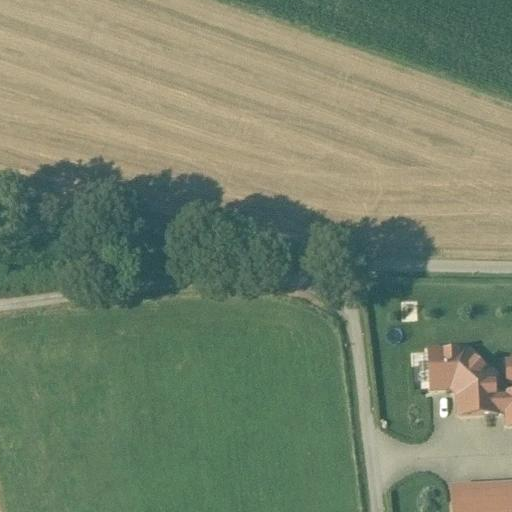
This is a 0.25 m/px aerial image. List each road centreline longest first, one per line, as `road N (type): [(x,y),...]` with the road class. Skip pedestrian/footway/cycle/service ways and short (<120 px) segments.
road 1 (track): [(0,198),(269,256),(372,268)]
road 2 (unclassified): [(372,268),(350,300),(376,511)]
road 3 (unclassified): [(372,268),(511,269)]
